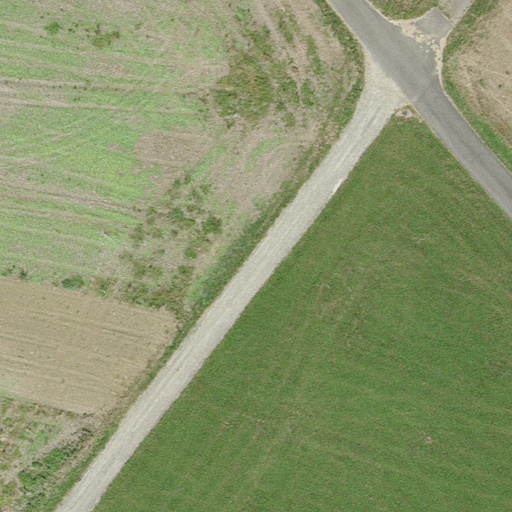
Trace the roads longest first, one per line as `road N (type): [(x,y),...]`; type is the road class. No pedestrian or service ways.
road 1 (track): [(457,0),(396,67),(300,211),(66,511)]
road 2 (track): [(341,0),(511,194)]
